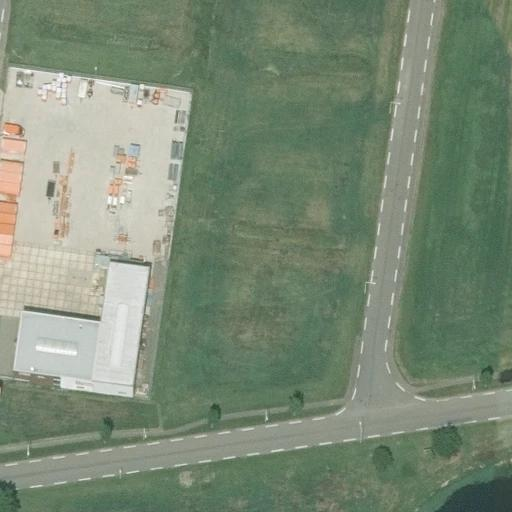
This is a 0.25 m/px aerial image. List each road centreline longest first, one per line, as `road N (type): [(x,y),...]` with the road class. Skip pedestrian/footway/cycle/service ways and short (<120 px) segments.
road 1 (unclassified): [(421,0),(364,429)]
road 2 (unclassified): [(0,485),(364,429)]
road 3 (unclassified): [(364,429),(511,406)]
